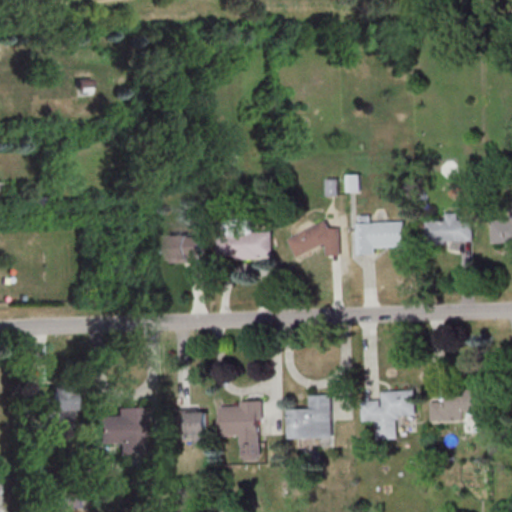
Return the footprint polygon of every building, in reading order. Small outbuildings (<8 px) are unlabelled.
[(92,79),(78,79),(79,93),(93,92),(92,79)] [(362,173),(347,173),(347,192),(362,192),(362,173)] [(493,242),(511,241),(511,208),(511,209),(511,215),(511,216),(492,218),(493,242)] [(473,241),(473,219),(460,219),(460,213),(446,213),(446,220),(426,220),(426,241),(473,241)] [(289,236),(297,257),(324,246),(329,258),(347,250),(337,226),(331,229),(327,220),(289,236)] [(406,221),(357,222),(358,254),(378,254),(378,245),(407,244),(406,221)] [(273,258),(273,233),(218,233),(218,258),(273,258)] [(169,262),(192,262),(192,254),(202,254),(202,235),(169,235),(169,262)] [(34,399),(34,421),(75,420),(75,410),(81,410),(80,386),(52,386),(53,398),(34,399)] [(431,401),(431,420),(483,420),(482,388),(444,389),(444,401),(431,401)] [(416,389),(383,390),(383,400),(363,400),(363,421),(378,421),(378,439),(401,439),(400,414),(417,414),(416,389)] [(334,438),(334,394),(311,394),(311,407),(290,407),(290,438),(334,438)] [(263,400),(221,401),(222,435),(242,435),(243,459),(264,459),(263,400)] [(145,407),(119,407),(118,416),(100,416),(100,444),(145,445),(145,407)] [(210,442),(210,409),(176,409),(176,442),(210,442)]
